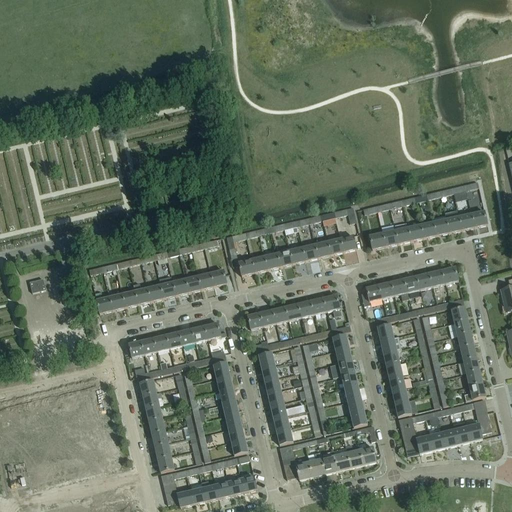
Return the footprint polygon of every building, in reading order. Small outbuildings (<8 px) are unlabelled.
[(465,186),(466,192),(478,189),(477,183),(465,186)] [(453,195),(466,192),(465,186),(452,189),(453,195)] [(441,198),(453,195),(452,189),(440,192),(441,198)] [(428,201),(441,198),(440,192),(427,195),(428,201)] [(415,204),(428,201),(427,195),(414,198),(415,204)] [(403,207),(415,204),(414,198),(402,201),(403,207)] [(390,210),(403,207),(402,201),(389,204),(390,210)] [(378,213),(390,210),(389,204),(376,207),(378,213)] [(364,216),(378,213),(376,207),(363,210),(364,216)] [(334,214),(335,220),(348,217),(350,226),(357,225),(353,210),(334,214)] [(474,230),(471,216),(470,211),(458,214),(459,218),(462,233),(474,230)] [(471,216),(474,230),(487,227),(484,213),(471,216)] [(322,223),(335,220),(334,214),(321,217),(322,223)] [(310,226),(322,223),(321,217),(308,220),(310,226)] [(449,235),(462,233),(459,218),(446,221),(449,235)] [(297,229),(310,226),(308,220),(296,223),(297,229)] [(436,238),(449,235),(446,221),(433,224),(436,238)] [(296,223),(283,226),(284,232),(285,235),(297,232),(297,229),(296,223)] [(423,241),(436,238),(433,224),(420,227),(423,241)] [(272,235),(284,232),(283,226),(270,229),(272,235)] [(411,244),(423,241),(420,227),(408,229),(411,244)] [(259,238),(272,235),(270,229),(258,232),(259,238)] [(398,246),(411,244),(408,229),(395,232),(398,246)] [(247,241),(259,238),(258,232),(245,235),(247,241)] [(385,249),(398,246),(395,232),(382,235),(385,249)] [(233,244),(247,241),(245,235),(232,238),(227,239),(229,251),(235,250),(233,244)] [(372,252),(385,249),(382,235),(369,238),(372,252)] [(340,240),(343,255),(356,252),(353,237),(340,240)] [(330,258),(343,255),(340,240),(327,243),(330,258)] [(203,245),(205,250),(217,247),(216,242),(203,245)] [(318,261),(330,258),(327,243),(315,246),(318,261)] [(192,253),(205,250),(203,245),(191,248),(192,253)] [(305,264),(318,261),(315,246),(302,249),(305,264)] [(179,256),(192,253),(191,248),(178,251),(179,256)] [(293,266),(305,264),(302,249),(289,252),(293,266)] [(280,269),(293,266),(289,252),(277,255),(280,269)] [(154,262),(167,259),(165,254),(153,257),(154,262)] [(267,272),(280,269),(277,255),(264,258),(267,272)] [(141,265),(154,262),(153,257),(140,260),(141,265)] [(255,275),(267,272),(264,258),(251,261),(255,275)] [(129,268),(141,265),(140,260),(128,263),(129,268)] [(242,278),(255,275),(251,261),(238,264),(242,278)] [(116,271),(129,268),(128,263),(115,266),(116,271)] [(103,274),(116,271),(115,266),(102,269),(103,274)] [(91,277),(103,274),(102,269),(89,272),(91,277)] [(442,272),(445,286),(458,283),(455,269),(442,272)] [(210,275),(214,289),(227,286),(223,272),(210,275)] [(433,289),(445,286),(442,272),(430,275),(433,289)] [(201,292),(214,289),(210,275),(198,278),(201,292)] [(420,292),(433,289),(430,275),(417,278),(420,292)] [(188,295),(201,292),(198,278),(185,281),(188,295)] [(408,295),(420,292),(417,278),(404,281),(408,295)] [(511,280),(508,282),(510,289),(501,291),(502,300),(504,299),(508,314),(511,312),(511,280)] [(30,284),(32,295),(46,292),(43,281),(30,284)] [(176,298),(188,295),(185,281),(172,284),(176,298)] [(409,301),(408,295),(404,281),(392,284),(395,298),(401,297),(402,303),(409,301)] [(163,301),(176,298),(172,284),(160,287),(163,301)] [(382,301),(395,298),(392,284),(379,287),(382,301)] [(151,304),(147,290),(141,291),(140,286),(133,287),(135,293),(134,293),(138,307),(151,304)] [(151,304),(163,301),(160,287),(147,290),(151,304)] [(369,304),(382,301),(379,287),(366,290),(369,304)] [(125,310),(138,307),(134,293),(122,296),(125,310)] [(113,313),(109,299),(103,300),(101,294),(95,296),(100,316),(113,313)] [(367,295),(361,296),(364,308),(370,307),(367,295)] [(113,313),(125,310),(122,296),(109,299),(113,313)] [(324,300),(327,314),(333,313),(334,319),(341,318),(337,297),(324,300)] [(314,317),(327,314),(324,300),(311,303),(314,317)] [(450,304),(451,310),(454,309),(464,307),(463,301),(453,303),(450,304)] [(302,320),(314,317),(311,303),(298,306),(302,320)] [(438,313),(451,310),(450,304),(437,307),(438,313)] [(289,323),(302,320),(298,306),(286,309),(289,323)] [(426,315),(438,313),(437,307),(424,310),(426,315)] [(276,326),(289,323),(286,309),(273,312),(276,326)] [(454,326),(468,323),(465,309),(451,313),(454,326)] [(413,318),(426,315),(424,310),(412,313),(413,318)] [(264,329),(276,326),(273,312),(260,315),(264,329)] [(401,321),(413,318),(412,313),(399,316),(401,321)] [(251,332),(264,329),(260,315),(247,318),(251,332)] [(388,324),(401,321),(399,316),(387,319),(388,324)] [(425,333),(431,331),(428,318),(422,320),(425,333)] [(375,328),(388,324),(387,319),(373,322),(375,328)] [(416,335),(422,333),(419,320),(413,321),(416,335)] [(454,326),(448,327),(451,340),(457,338),(471,335),(468,323),(454,326)] [(205,328),(208,342),(221,339),(218,325),(205,328)] [(331,332),(332,337),(351,333),(350,327),(331,332)] [(380,343),(394,340),(391,327),(377,330),(380,343)] [(195,345),(208,342),(205,328),(192,331),(195,345)] [(183,348),(195,345),(192,331),(180,334),(183,348)] [(429,345),(434,344),(431,331),(425,333),(429,345)] [(320,340),(332,337),(331,332),(318,335),(320,340)] [(419,347),(425,346),(422,333),(416,335),(419,347)] [(170,351),(183,348),(180,334),(167,337),(170,351)] [(307,343),(320,340),(318,335),(306,338),(307,343)] [(460,351),(474,348),(471,335),(457,338),(460,351)] [(158,354),(170,351),(167,337),(154,340),(158,354)] [(336,353),(349,350),(346,337),(333,340),(336,353)] [(295,346),(307,343),(306,338),(293,341),(295,346)] [(145,357),(158,354),(154,340),(142,343),(145,357)] [(383,356),(397,353),(394,340),(380,343),(383,356)] [(282,349),(295,346),(293,341),(281,344),(282,349)] [(132,360),(145,357),(142,343),(129,346),(132,360)] [(269,352),(282,349),(281,344),(268,347),(269,352)] [(432,358),(437,357),(434,344),(429,345),(432,358)] [(306,361),(312,359),(308,346),(303,347),(306,361)] [(422,360),(428,359),(425,346),(419,347),(422,360)] [(256,355),(269,352),(268,347),(255,350),(256,355)] [(296,363),(303,361),(300,348),(293,350),(294,354),(296,363)] [(463,364),(477,360),(474,348),(460,351),(463,364)] [(339,366),(352,363),(349,350),(336,353),(339,366)] [(386,368),(400,365),(397,353),(383,356),(386,368)] [(261,371),(276,368),(273,355),(258,358),(261,371)] [(212,360),(214,365),(226,362),(225,357),(212,360)] [(435,371),(440,369),(437,357),(432,358),(435,371)] [(309,373),(315,372),(312,359),(306,361),(309,373)] [(425,373),(431,371),(428,359),(422,360),(425,373)] [(140,360),(134,361),(136,374),(143,373),(140,360)] [(201,368),(214,365),(212,360),(200,363),(201,368)] [(466,376),(480,373),(477,360),(463,364),(466,376)] [(299,375),(306,374),(303,361),(296,363),(299,375)] [(188,371),(201,368),(200,363),(187,366),(188,371)] [(339,366),(335,367),(338,379),(342,378),(342,379),(355,376),(352,363),(339,366)] [(216,381),(230,378),(227,365),(213,368),(216,381)] [(389,381),(403,378),(400,365),(386,368),(389,381)] [(176,374),(188,371),(187,366),(174,369),(176,374)] [(264,384),(279,380),(276,368),(261,371),(264,384)] [(163,377),(176,374),(174,369),(162,372),(163,377)] [(438,383),(443,382),(440,369),(435,371),(438,383)] [(428,385),(434,384),(431,371),(425,373),(428,385)] [(150,380),(163,377),(162,372),(149,375),(150,380)] [(312,386),(318,384),(315,372),(309,373),(312,386)] [(469,388),(483,385),(480,373),(466,376),(469,388)] [(187,388),(192,387),(189,374),(184,375),(187,388)] [(302,388),(309,386),(306,374),(299,375),(302,388)] [(137,383),(150,380),(149,375),(136,377),(137,383)] [(178,390),(184,389),(181,376),(175,377),(178,390)] [(345,391),(358,388),(355,376),(342,379),(345,391)] [(219,394),(233,391),(230,378),(216,381),(219,394)] [(392,394),(406,391),(403,378),(389,381),(392,394)] [(267,396),(282,393),(279,380),(264,384),(267,396)] [(143,399),(157,395),(154,382),(140,386),(143,399)] [(440,395),(446,394),(443,382),(438,383),(440,395)] [(315,398),(321,397),(318,384),(312,386),(315,398)] [(431,398),(437,397),(434,384),(428,385),(431,398)] [(483,385),(469,388),(471,395),(464,397),(466,404),(486,399),(483,385)] [(305,401),(312,399),(309,386),(302,388),(305,401)] [(190,401),(195,399),(192,387),(187,388),(190,401)] [(348,404),(361,401),(358,388),(345,391),(348,404)] [(181,403),(187,402),(184,389),(178,390),(181,403)] [(222,407),(236,403),(233,391),(219,394),(222,407)] [(395,406),(409,403),(406,391),(392,394),(395,406)] [(270,409),(285,405),(282,393),(267,396),(270,409)] [(446,394),(440,395),(444,408),(449,407),(446,394)] [(146,411),(160,408),(157,395),(143,399),(146,411)] [(318,411),(324,410),(321,397),(315,398),(318,411)] [(437,397),(431,398),(434,411),(440,409),(437,397)] [(198,412),(203,411),(198,412),(195,399),(190,401),(193,413),(198,412)] [(308,413),(315,412),(312,399),(305,401),(308,413)] [(351,417),(364,413),(361,401),(348,404),(351,417)] [(65,405),(59,402),(37,407),(40,416),(35,417),(76,433),(72,416),(74,415),(75,414),(76,413),(76,412),(77,411),(77,409),(77,408),(76,407),(76,406),(75,405),(74,404),(72,403),(71,403),(70,403),(69,403),(68,403),(67,404),(66,404),(65,405)] [(184,416),(190,414),(187,402),(181,403),(184,416)] [(475,411),(486,409),(485,402),(473,405),(475,410),(475,411)] [(225,419),(239,416),(236,403),(222,407),(225,419)] [(409,403),(395,406),(398,419),(412,416),(409,403)] [(273,422),(288,418),(286,411),(285,405),(270,409),(273,422)] [(462,413),(475,410),(473,405),(461,408),(462,413)] [(304,407),(286,411),(288,418),(305,414),(304,407)] [(149,424),(162,421),(160,408),(146,411),(149,424)] [(450,416),(462,413),(461,408),(449,410),(450,416)] [(477,418),(488,415),(486,409),(475,411),(477,418)] [(321,424),(326,422),(324,410),(318,411),(321,424)] [(438,419),(450,416),(449,410),(436,413),(438,419)] [(198,412),(193,413),(196,426),(201,425),(198,412)] [(311,426),(318,424),(315,412),(308,413),(311,426)] [(364,413),(351,417),(354,430),(367,426),(364,413)] [(425,422),(438,419),(436,413),(424,416),(425,422)] [(187,428),(193,427),(190,414),(184,416),(187,428),(183,429),(187,428)] [(482,441),(481,436),(492,434),(488,415),(477,418),(478,426),(466,429),(470,444),(482,441)] [(228,432),(242,429),(239,416),(225,419),(228,432)] [(413,425),(425,422),(424,416),(411,419),(413,425)] [(276,434),(291,431),(288,418),(273,422),(276,434)] [(417,441),(413,425),(411,419),(399,422),(407,459),(420,456),(417,441)] [(152,437),(165,433),(162,421),(149,424),(152,437)] [(326,422),(321,424),(324,436),(329,435),(326,422)] [(311,426),(315,439),(321,437),(318,424),(311,426)] [(199,439),(204,438),(201,425),(196,426),(199,439)] [(193,427),(187,428),(190,441),(196,440),(193,427)] [(356,432),(356,436),(357,438),(369,435),(371,444),(377,443),(373,428),(356,432)] [(231,444),(245,441),(242,429),(228,432),(231,444)] [(457,447),(470,444),(466,429),(454,432),(457,447)] [(291,431),(276,434),(279,447),(294,444),(291,431)] [(445,450),(457,447),(454,432),(441,435),(445,450)] [(155,449),(168,446),(165,433),(152,437),(155,449)] [(433,453),(445,450),(441,435),(429,438),(433,453)] [(202,451),(207,450),(204,438),(199,439),(202,451)] [(420,456),(433,453),(429,438),(417,441),(420,456)] [(193,454),(199,452),(196,440),(190,441),(193,454)] [(245,441),(231,444),(234,458),(248,454),(245,441)] [(360,446),(359,448),(360,452),(364,467),(376,464),(373,449),(366,451),(365,446),(364,445),(360,446)] [(157,462),(171,459),(168,446),(155,449),(157,462)] [(364,467),(360,452),(353,454),(351,447),(349,447),(346,448),(351,470),(364,467)] [(292,453),(292,452),(291,448),(280,450),(281,456),(292,453)] [(339,473),(351,470),(346,448),(345,448),(346,450),(334,453),(335,458),(339,473)] [(207,450),(202,451),(205,464),(210,463),(207,450)] [(199,452),(193,454),(196,467),(202,465),(199,452)] [(282,461),(294,459),(292,453),(281,456),(282,461)] [(325,476),(322,461),(320,454),(314,456),(316,463),(309,465),(313,479),(325,476)] [(236,460),(237,466),(250,463),(249,457),(236,460)] [(325,476),(339,473),(335,458),(322,461),(325,476)] [(171,459),(157,462),(161,475),(174,472),(171,459)] [(283,467),(295,464),(294,459),(282,461),(283,467)] [(224,469),(237,466),(236,460),(223,463),(224,469)] [(212,472),(224,469),(223,463),(210,466),(212,472)] [(296,470),(296,468),(295,464),(283,467),(285,472),(296,470)] [(299,483),(313,479),(309,465),(296,468),(296,470),(298,475),(299,479),(299,483)] [(199,475),(212,472),(210,466),(198,469),(199,475)] [(187,478),(199,475),(198,469),(185,472),(187,478)] [(286,478),(298,475),(296,470),(285,472),(286,478)] [(173,481),(187,478),(185,472),(172,475),(173,481)] [(174,481),(173,481),(172,475),(161,478),(162,484),(174,481)] [(241,481),(244,495),(257,492),(254,478),(241,481)] [(164,490),(175,487),(174,481),(162,484),(164,490)] [(231,498),(244,495),(241,481),(228,484),(231,498)] [(209,483),(202,485),(203,490),(206,504),(219,501),(215,487),(210,489),(209,483)] [(219,501),(231,498),(228,484),(215,487),(219,501)] [(165,496),(176,493),(175,487),(164,490),(165,496)] [(193,507),(206,504),(203,490),(190,493),(193,507)] [(178,499),(177,496),(176,493),(165,496),(167,502),(178,499)] [(180,510),(193,507),(190,493),(177,496),(178,499),(179,505),(180,510)] [(168,507),(179,505),(178,499),(167,502),(168,507)]
